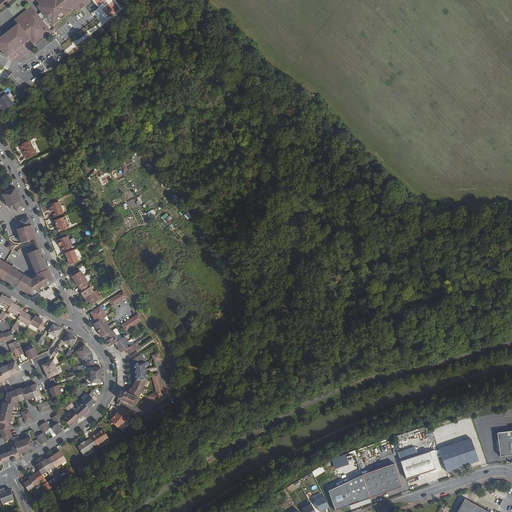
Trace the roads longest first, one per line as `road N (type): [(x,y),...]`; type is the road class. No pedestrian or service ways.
road 1 (track): [(143,0),(204,64),(380,301)]
road 2 (residential): [(12,474),(104,401),(105,359),(75,327)]
road 3 (residential): [(75,327),(0,143)]
road 4 (residential): [(375,511),(492,471),(511,472)]
